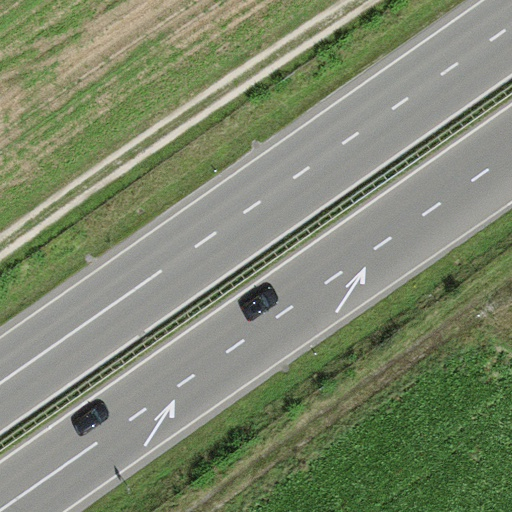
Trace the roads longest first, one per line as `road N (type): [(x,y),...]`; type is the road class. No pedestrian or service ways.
road 1 (primary): [(0,504),(511,135)]
road 2 (primary): [(511,21),(0,381)]
road 3 (track): [(341,0),(0,218)]
